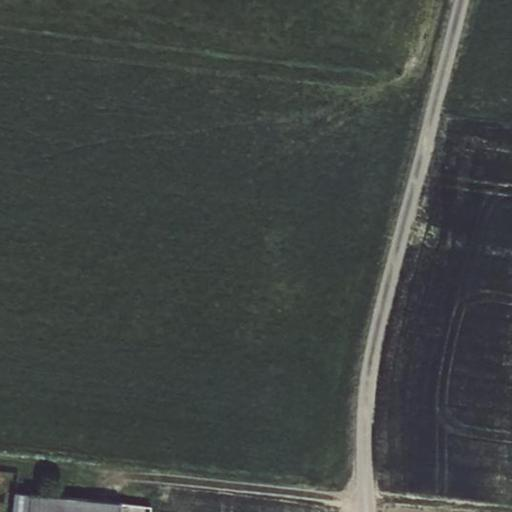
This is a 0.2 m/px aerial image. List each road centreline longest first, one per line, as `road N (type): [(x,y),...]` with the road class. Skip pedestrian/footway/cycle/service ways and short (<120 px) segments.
road 1 (track): [(366,501),(376,335),(462,0)]
road 2 (track): [(0,463),(366,501)]
